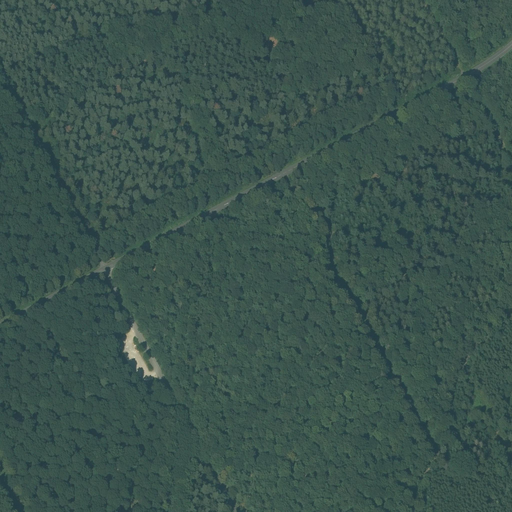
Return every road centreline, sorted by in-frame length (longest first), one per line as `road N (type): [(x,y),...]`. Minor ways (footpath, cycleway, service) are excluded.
road 1 (secondary): [(104,268),(465,76),(511,43)]
road 2 (unclassified): [(238,511),(104,268)]
road 3 (track): [(104,268),(0,71)]
road 4 (track): [(511,321),(462,359),(438,456),(413,511)]
road 5 (track): [(422,0),(511,157)]
